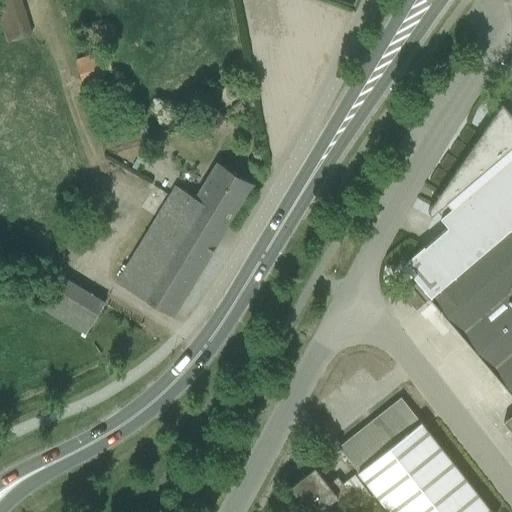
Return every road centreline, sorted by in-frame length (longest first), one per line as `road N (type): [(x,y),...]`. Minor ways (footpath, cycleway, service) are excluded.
road 1 (secondary): [(0,497),(179,390),(425,0)]
road 2 (unclassified): [(352,297),(409,187),(499,48),(495,0)]
road 3 (unclassified): [(511,487),(352,297)]
road 4 (unclassified): [(233,511),(352,297)]
